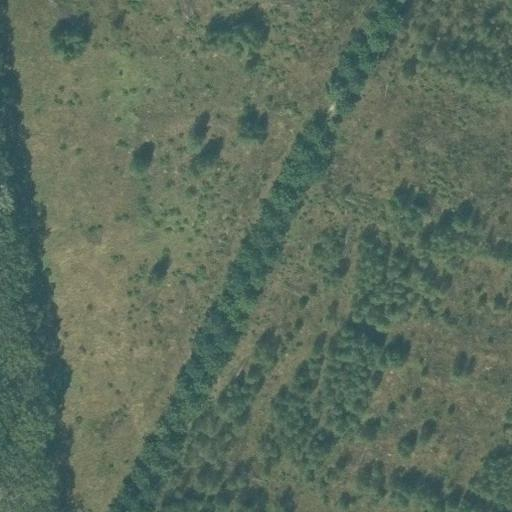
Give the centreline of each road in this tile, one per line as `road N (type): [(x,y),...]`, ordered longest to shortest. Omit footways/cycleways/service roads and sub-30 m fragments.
road 1 (track): [(387,0),(125,511)]
road 2 (unclassified): [(21,511),(0,365)]
